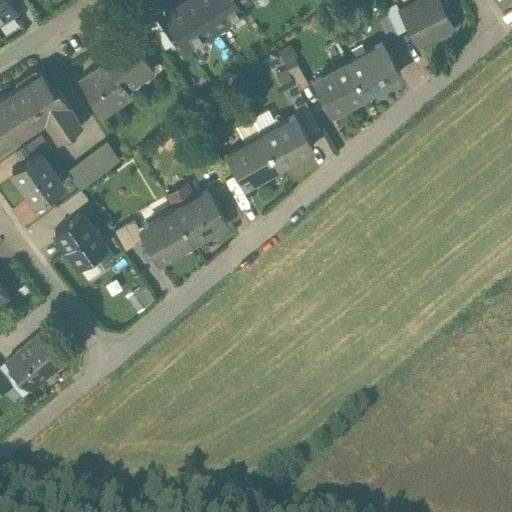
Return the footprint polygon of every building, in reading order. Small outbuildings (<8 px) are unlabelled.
[(10,0),(0,0),(0,20),(17,9),(10,0)] [(179,0),(164,10),(186,43),(244,5),(240,0),(179,0)] [(453,25),(439,0),(419,0),(400,10),(408,26),(418,43),(453,25)] [(400,10),(396,2),(385,8),(387,12),(398,32),(408,26),(400,10)] [(398,32),(387,12),(377,17),(388,38),(398,32)] [(131,33),(103,52),(107,58),(80,76),(89,91),(88,91),(90,94),(91,94),(100,108),(129,89),(125,82),(152,65),(143,50),(144,50),(142,47),(141,47),(131,33)] [(382,40),(347,59),(365,91),(399,71),(382,40)] [(280,49),(288,64),(299,58),(291,43),(280,49)] [(347,59),(312,78),(330,110),(365,91),(347,59)] [(309,83),(297,62),(287,68),(295,82),(298,89),(309,83)] [(41,70),(0,97),(0,145),(45,116),(58,136),(80,121),(57,85),(53,88),(41,70)] [(298,89),(295,82),(284,88),(296,108),(306,102),(298,89)] [(296,113),(261,133),(278,164),(313,145),(296,113)] [(41,133),(23,145),(30,155),(12,168),(35,200),(47,192),(48,194),(62,184),(41,154),(51,147),(41,133)] [(261,133),(226,152),(243,183),(278,164),(261,133)] [(109,135),(70,164),(84,183),(124,155),(109,135)] [(209,187),(174,207),(192,238),(212,227),(227,218),(209,187)] [(80,188),(62,202),(69,212),(87,198),(80,188)] [(174,207),(140,227),(144,235),(158,258),(192,238),(174,207)] [(105,244),(81,210),(55,228),(78,260),(89,252),(91,254),(105,244)] [(140,227),(134,217),(124,223),(135,241),(144,235),(140,227)] [(135,241),(124,223),(114,228),(125,248),(136,243),(135,241)] [(212,227),(192,238),(196,245),(216,234),(212,227)] [(105,244),(91,254),(89,252),(78,260),(89,276),(114,257),(105,244)] [(146,282),(129,291),(138,307),(155,297),(146,282)] [(0,284),(0,302),(9,296),(0,284)] [(39,332),(6,360),(28,386),(62,358),(39,332)]
